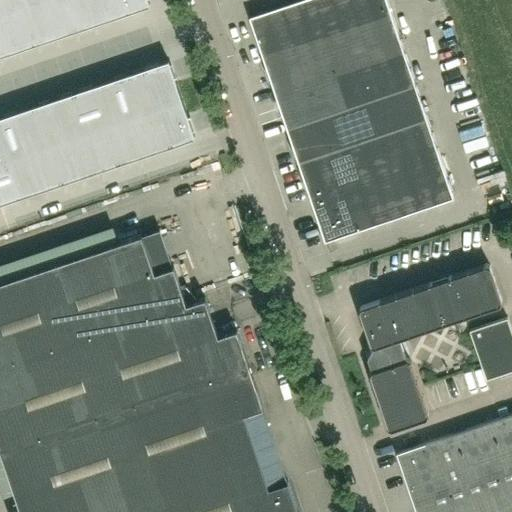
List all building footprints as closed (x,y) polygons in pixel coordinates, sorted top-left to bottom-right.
[(0,0),(0,56),(147,5),(145,0),(0,0)] [(312,40),(298,0),(282,6),(296,45),(312,40)] [(327,35),(315,0),(299,0),(298,0),(312,40),(327,35)] [(343,29),(333,0),(315,0),(327,35),(343,29)] [(359,24),(351,0),(333,0),(343,29),(359,24)] [(375,19),(368,0),(351,0),(359,24),(375,19)] [(392,13),(387,0),(368,0),(375,19),(392,13)] [(296,45),(282,6),(266,11),(280,51),(296,45)] [(280,51),(266,11),(250,16),(263,56),(280,51)] [(277,96),(405,53),(392,13),(375,19),(359,24),(343,29),(327,35),(312,40),(296,45),(280,51),(263,56),(277,96)] [(288,128),(416,85),(405,53),(277,96),(288,128)] [(169,59),(0,116),(0,202),(195,137),(169,59)] [(299,161),(427,118),(423,105),(416,85),(288,128),(299,161)] [(424,163),(440,157),(427,118),(299,161),(312,201),(329,195),(344,190),(360,184),(376,179),(392,174),(408,168),(424,163)] [(454,197),(440,157),(424,163),(437,203),(454,197)] [(437,203),(424,163),(408,168),(421,208),(437,203)] [(421,208),(408,168),(392,174),(406,213),(421,208)] [(406,213),(392,174),(376,179),(390,219),(406,213)] [(390,219),(376,179),(360,184),(374,224),(390,219)] [(374,224),(360,184),(344,190),(358,229),(374,224)] [(344,190),(329,195),(342,235),(358,229),(344,190)] [(325,240),(342,235),(329,195),(312,201),(325,240)] [(0,444),(22,511),(298,511),(288,480),(270,487),(245,413),(264,406),(238,329),(219,335),(206,297),(187,304),(174,266),(155,272),(142,234),(0,282),(0,444)] [(400,338),(501,304),(502,301),(490,265),(487,264),(361,306),(360,310),(371,345),(374,346),(368,358),(372,370),(370,373),(389,427),(392,429),(427,417),(429,414),(411,360),(407,358),(400,338)] [(511,370),(511,329),(508,317),(470,330),(487,379),(511,370)] [(506,511),(511,510),(511,413),(397,452),(417,511),(506,511)]
